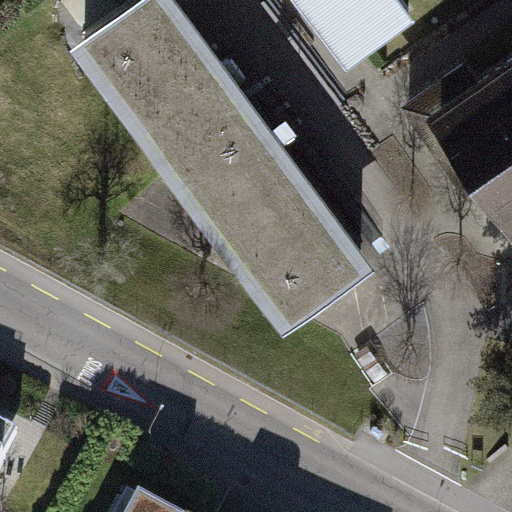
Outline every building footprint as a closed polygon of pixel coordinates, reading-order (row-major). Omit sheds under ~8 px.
[(185,0),(112,0),(66,35),(281,322),(374,253),(185,0)] [(407,0),(306,0),(347,52),(410,3),(407,0)] [(511,208),(511,24),(463,60),(459,53),(395,97),(441,157),(456,143),(500,216),(511,208)] [(0,426),(0,471),(18,436),(0,426)] [(158,511),(126,494),(116,511),(158,511)]
